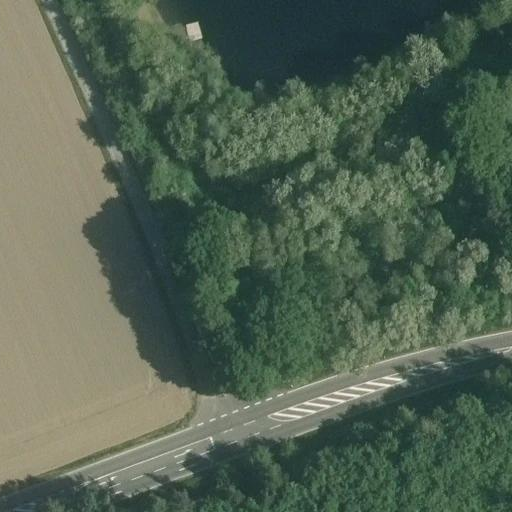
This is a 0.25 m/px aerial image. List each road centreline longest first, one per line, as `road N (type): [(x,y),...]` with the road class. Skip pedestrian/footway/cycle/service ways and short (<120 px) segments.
road 1 (unclassified): [(239,436),(49,0)]
road 2 (secondary): [(239,436),(511,348)]
road 3 (secondary): [(19,511),(239,436)]
